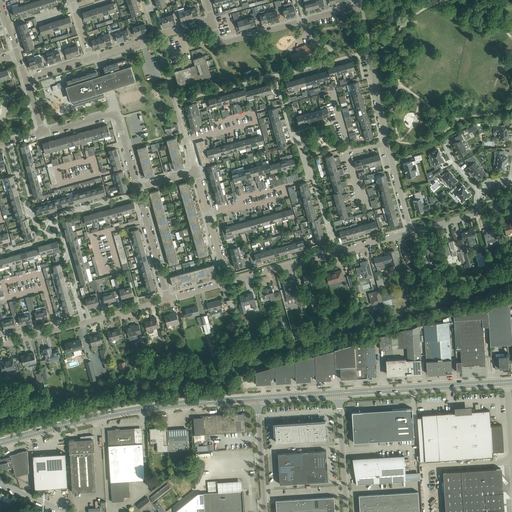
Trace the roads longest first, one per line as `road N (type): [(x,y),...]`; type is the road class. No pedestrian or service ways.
road 1 (tertiary): [(0,442),(143,408),(257,398)]
road 2 (residential): [(227,282),(411,232)]
road 3 (residential): [(0,343),(166,299)]
road 4 (tertiary): [(340,393),(508,382)]
road 5 (residential): [(42,132),(110,114),(136,188)]
road 6 (residential): [(386,142),(359,5)]
road 7 (residential): [(90,58),(212,20)]
